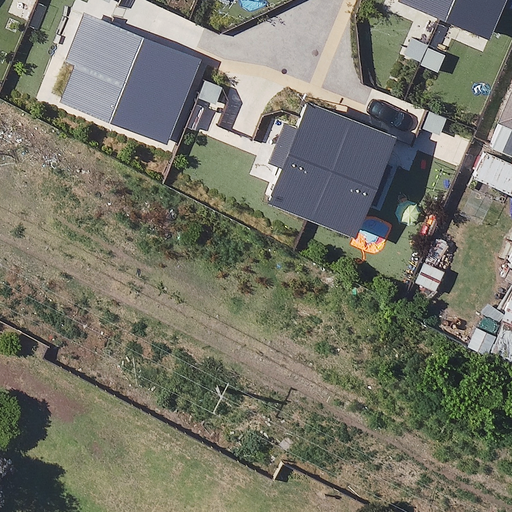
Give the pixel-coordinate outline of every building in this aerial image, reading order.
[(257,17),(215,0),(137,0),(96,102),(206,146),(257,17)] [(436,122),(323,78),(289,163),(403,208),(436,122)] [(511,83),(489,143),(511,152),(511,83)] [(511,292),(487,350),(511,360),(511,292)] [(77,367),(38,350),(0,439),(0,453),(34,468),(77,367)] [(225,456),(90,395),(67,445),(202,506),(225,456)]
